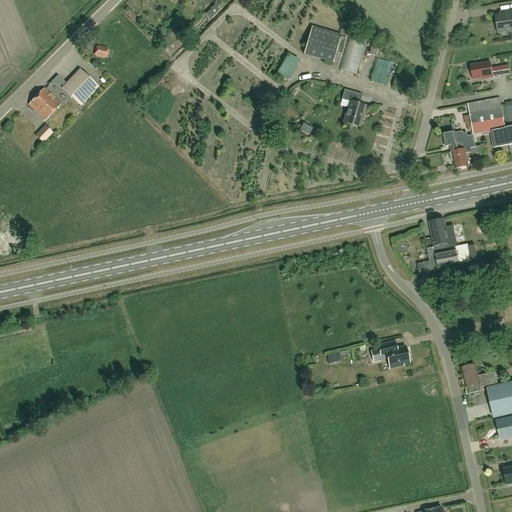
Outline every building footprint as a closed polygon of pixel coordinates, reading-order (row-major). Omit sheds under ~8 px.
[(511,11),(506,12),(506,15),(496,16),(498,33),(511,31),(511,11)] [(312,26),(304,55),(333,64),(341,35),(312,26)] [(355,71),(361,46),(352,44),(348,59),(353,60),(351,70),(355,71)] [(96,47),(94,55),(96,57),(104,58),(106,58),(108,50),(107,48),(99,46),(96,47)] [(509,66),(501,67),(492,69),(491,62),(471,65),(473,80),(482,79),(482,80),(493,78),(493,76),(510,74),(509,66)] [(81,70),(63,89),(81,107),(99,88),(81,70)] [(404,86),(406,78),(400,76),(398,85),(404,86)] [(44,89),(37,97),(53,113),(61,105),(44,89)] [(360,127),(366,106),(360,104),(362,95),(345,90),(342,99),(350,101),(344,122),(360,127)] [(53,113),(37,97),(29,105),(45,121),(53,113)] [(511,126),(505,128),(500,98),(468,104),(474,135),(491,132),(494,148),(511,144),(511,126)] [(43,143),(52,133),(45,126),(35,136),(43,143)] [(469,166),(466,153),(471,152),(470,149),(476,148),(473,135),(468,137),(467,133),(463,134),(462,132),(454,133),(454,132),(443,135),(445,147),(450,146),(451,152),(449,153),(451,161),(453,161),(455,169),(469,166)] [(430,223),(429,223),(434,247),(439,269),(459,265),(459,263),(471,260),(468,247),(468,245),(457,247),(453,226),(445,228),(444,221),(444,220),(443,220),(430,223)] [(381,356),(387,354),(390,368),(403,365),(402,363),(409,362),(405,347),(397,349),(395,341),(378,345),(381,356)] [(331,363),(341,360),(339,351),(329,353),(331,363)] [(481,387),(497,383),(495,372),(478,376),(476,365),(461,369),(466,388),(467,395),(470,394),(471,395),(472,397),(474,396),(475,395),(475,393),(482,392),(481,387)] [(494,418),(511,414),(511,382),(487,388),(494,418)]
